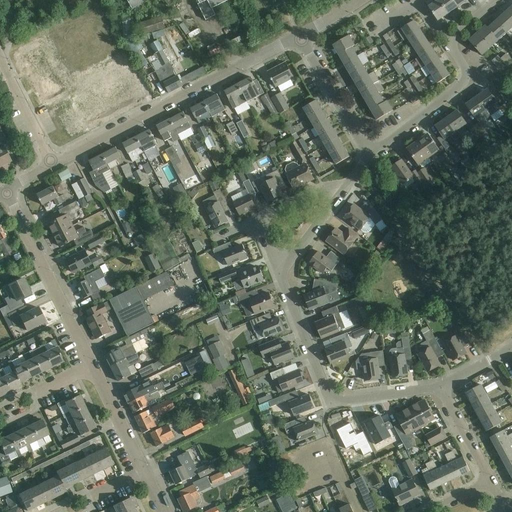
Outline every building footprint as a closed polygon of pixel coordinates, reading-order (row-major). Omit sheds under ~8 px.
[(127,0),(133,9),(132,7),(144,0),(127,0)] [(198,0),(200,4),(198,5),(206,20),(216,15),(213,9),(230,0),(198,0)] [(449,13),(440,0),(439,0),(429,7),(438,21),(449,13)] [(440,0),(449,13),(459,7),(454,0),(440,0)] [(43,4),(38,7),(42,14),(47,12),(43,4)] [(511,28),(511,22),(504,14),(496,21),(507,33),(511,28)] [(161,15),(143,22),(147,33),(165,27),(161,15)] [(178,26),(186,33),(195,24),(192,21),(187,26),(182,22),(178,26)] [(408,38),(420,30),(414,21),(398,32),(404,41),(408,38)] [(486,26),(499,41),(507,33),(496,21),(488,28),(486,26)] [(362,23),(355,28),(357,32),(364,27),(362,23)] [(486,26),(477,33),(490,48),(499,41),(486,26)] [(187,33),(190,39),(200,33),(198,28),(187,33)] [(164,30),(152,34),(154,40),(166,36),(164,30)] [(414,47),(426,39),(420,30),(408,38),(414,47)] [(482,55),(490,48),(477,33),(469,41),(482,55)] [(333,45),(339,55),(352,47),(355,46),(349,36),(333,45)] [(420,56),(432,48),(426,39),(414,47),(420,56)] [(387,42),(391,49),(395,47),(390,40),(387,42)] [(159,41),(151,45),(155,54),(163,68),(155,71),(162,85),(165,84),(170,93),(183,86),(178,77),(175,70),(174,71),(164,50),(159,41)] [(344,64),(357,56),(352,47),(339,55),(344,64)] [(400,54),(395,47),(391,49),(396,57),(400,54)] [(426,66),(438,57),(432,48),(420,56),(426,66)] [(41,49),(23,58),(43,98),(61,89),(41,49)] [(118,69),(130,64),(124,53),(78,74),(81,81),(117,65),(118,69)] [(501,59),(504,62),(510,57),(507,54),(501,59)] [(363,66),(357,56),(344,64),(350,73),(363,66)] [(495,59),(501,65),(504,63),(504,62),(501,59),(498,56),(495,59)] [(432,75),(444,66),(438,57),(426,66),(432,75)] [(396,62),(396,63),(400,68),(401,69),(405,67),(400,59),(396,62)] [(498,68),(501,65),(495,59),(492,61),(498,68)] [(286,63),(269,72),(273,81),(276,87),(278,86),(290,79),(293,78),(286,63)] [(363,66),(350,73),(355,83),(368,75),(363,66)] [(432,75),(438,84),(450,76),(444,66),(432,75)] [(405,67),(401,69),(403,74),(403,73),(405,76),(409,73),(405,67)] [(374,72),(368,75),(355,83),(361,92),(374,84),(379,81),(374,72)] [(85,119),(145,93),(138,76),(77,101),(85,119)] [(238,84),(243,94),(247,102),(261,95),(264,94),(258,82),(255,84),(252,77),(238,84)] [(415,85),(418,83),(414,77),(410,79),(415,85)] [(423,90),(418,83),(415,85),(419,92),(423,90)] [(247,102),(243,94),(238,84),(225,91),(234,109),(247,102)] [(366,101),(379,94),(374,84),(361,92),(366,101)] [(497,102),(488,89),(477,97),(491,116),(496,113),(491,106),(497,102)] [(268,93),(262,97),(274,117),(280,113),(268,93)] [(281,114),(290,109),(281,94),(272,99),(281,114)] [(379,94),(366,101),(371,110),(384,103),(379,94)] [(218,95),(204,102),(212,117),(225,111),(222,105),(223,105),(218,95)] [(411,100),(413,104),(420,99),(418,96),(411,100)] [(475,118),(481,114),(486,120),(491,116),(486,110),(477,97),(466,105),(475,118)] [(303,108),(309,118),(322,110),(317,100),(303,108)] [(384,103),(371,110),(377,120),(393,111),(387,101),(384,103)] [(200,124),(212,117),(204,102),(191,109),(196,119),(197,118),(200,124)] [(511,113),(506,105),(500,109),(507,119),(511,115),(511,113)] [(328,119),(322,110),(309,118),(314,127),(328,119)] [(466,124),(463,119),(457,111),(446,119),(455,131),(466,124)] [(184,113),(170,120),(178,135),(186,130),(191,128),(188,123),(189,122),(184,113)] [(320,137),(333,129),(328,119),(314,127),(320,137)] [(460,138),(455,131),(446,119),(435,126),(444,139),(450,135),(455,141),(460,138)] [(157,126),(162,135),(165,142),(178,135),(170,120),(157,126)] [(237,124),(244,139),(250,136),(242,121),(237,124)] [(233,122),(227,125),(232,135),(238,132),(233,122)] [(480,122),(475,126),(483,136),(488,133),(480,122)] [(477,140),(483,136),(475,126),(470,130),(477,140)] [(203,140),(204,140),(209,137),(204,127),(198,130),(203,140)] [(300,138),(293,127),(289,130),(295,141),(300,138)] [(339,138),(333,129),(320,137),(325,146),(339,138)] [(158,146),(155,139),(150,130),(137,137),(142,147),(144,152),(158,146)] [(418,142),(429,158),(439,151),(428,134),(418,142)] [(217,150),(215,146),(210,136),(209,137),(204,140),(209,149),(216,164),(220,162),(214,152),(217,150)] [(123,144),(128,153),(133,163),(140,159),(138,156),(144,152),(142,147),(137,137),(123,144)] [(325,146),(331,155),(344,147),(339,138),(325,146)] [(302,164),(307,161),(295,140),(290,144),(302,164)] [(207,151),(202,141),(198,143),(195,145),(200,155),(207,151)] [(419,165),(427,159),(429,158),(418,142),(407,149),(419,165)] [(444,147),(452,158),(454,161),(460,157),(458,154),(450,143),(444,147)] [(499,148),(496,143),(491,146),(494,151),(499,148)] [(0,167),(1,167),(0,165),(0,164),(10,159),(3,147),(0,148),(0,167)] [(173,147),(166,151),(170,159),(172,163),(180,159),(173,147)] [(350,157),(344,147),(331,155),(336,165),(350,157)] [(116,148),(103,155),(111,170),(108,164),(116,160),(119,165),(123,163),(121,158),(121,157),(116,148)] [(447,153),(440,158),(449,169),(456,164),(447,153)] [(103,155),(89,162),(94,171),(90,173),(97,186),(105,193),(112,190),(103,173),(111,170),(103,155)] [(238,167),(233,158),(226,162),(231,172),(238,167)] [(420,187),(425,183),(418,173),(416,170),(411,174),(401,160),(391,168),(403,185),(413,178),(420,187)] [(137,180),(129,163),(121,167),(127,178),(130,184),(137,180)] [(306,164),(299,168),(297,164),(293,163),(286,166),(285,170),(287,174),(286,174),(294,189),(314,179),(306,164)] [(237,171),(240,177),(243,182),(248,180),(249,179),(244,168),(237,171)] [(424,169),(418,173),(425,183),(427,187),(434,182),(430,177),(424,169)] [(63,182),(72,177),(69,170),(60,175),(63,182)] [(149,189),(145,180),(140,170),(134,173),(139,183),(143,192),(149,189)] [(278,186),(284,183),(278,170),(266,176),(268,182),(260,186),(268,202),(282,195),(278,186)] [(461,172),(454,177),(457,181),(464,176),(461,172)] [(79,200),(85,197),(92,193),(85,179),(72,185),(79,200)] [(233,203),(240,215),(247,212),(256,208),(251,197),(256,194),(252,185),(249,180),(243,183),(249,195),(233,203)] [(158,184),(153,188),(157,195),(163,191),(158,184)] [(62,204),(58,196),(54,187),(38,195),(43,205),(54,200),(58,206),(62,204)] [(176,192),(180,199),(187,195),(183,188),(176,192)] [(198,194),(194,190),(190,195),(194,199),(198,194)] [(218,203),(206,209),(216,227),(228,221),(224,213),(230,210),(223,195),(220,190),(215,192),(214,193),(218,203)] [(49,225),(55,236),(73,227),(70,221),(79,217),(76,212),(81,209),(77,202),(59,211),(63,218),(49,225)] [(379,215),(373,207),(366,212),(362,206),(362,207),(360,210),(354,205),(345,218),(361,230),(361,229),(363,232),(367,233),(369,232),(371,231),(375,225),(382,220),(379,215)] [(0,225),(0,238),(0,239),(1,240),(9,256),(14,254),(2,231),(3,231),(0,225)] [(73,227),(55,236),(61,247),(74,240),(77,246),(95,237),(92,230),(87,232),(84,227),(75,232),(73,227)] [(341,234),(342,233),(336,229),(327,241),(344,255),(354,241),(358,236),(349,229),(343,236),(341,234)] [(143,235),(134,240),(138,246),(146,242),(143,235)] [(91,249),(104,243),(100,236),(88,242),(91,249)] [(383,242),(378,248),(383,252),(387,245),(383,242)] [(242,245),(224,253),(229,266),(247,258),(242,245)] [(92,264),(86,250),(67,260),(74,273),(83,269),(92,264)] [(378,259),(382,253),(377,250),(373,255),(378,259)] [(319,252),(310,264),(322,274),(327,268),(332,272),(341,260),(331,252),(327,258),(319,252)] [(154,254),(145,258),(152,273),(161,268),(154,254)] [(191,258),(190,256),(189,255),(179,260),(180,261),(181,264),(191,258)] [(259,267),(240,275),(245,288),(264,280),(259,267)] [(101,268),(84,277),(86,281),(77,285),(84,299),(100,291),(96,282),(105,277),(101,268)] [(221,284),(238,277),(235,270),(218,277),(221,284)] [(152,318),(144,301),(174,286),(167,272),(137,287),(110,301),(128,337),(159,321),(157,316),(152,318)] [(362,281),(365,276),(361,273),(357,278),(355,282),(359,285),(362,281)] [(23,279),(14,283),(8,286),(13,295),(4,299),(10,310),(14,309),(23,304),(20,299),(31,293),(23,279)] [(310,310),(329,303),(326,296),(337,292),(338,283),(325,281),(314,279),(312,293),(305,296),(310,310)] [(257,289),(238,297),(243,308),(252,305),(256,314),(274,307),(269,293),(259,297),(257,289)] [(366,304),(363,297),(355,300),(358,307),(366,304)] [(103,304),(97,308),(88,312),(91,318),(88,320),(97,338),(110,332),(101,314),(107,311),(103,304)] [(227,305),(221,307),(224,315),(230,312),(227,305)] [(26,331),(36,327),(45,322),(38,308),(27,313),(24,307),(26,306),(17,310),(3,317),(7,323),(9,328),(13,326),(23,324),(26,331)] [(322,339),(331,335),(340,331),(345,328),(337,307),(322,312),(325,319),(315,323),(322,339)] [(219,321),(217,315),(206,320),(209,326),(219,321)] [(278,318),(273,320),(269,321),(266,315),(257,318),(250,321),(255,333),(256,333),(259,341),(265,338),(274,334),(284,331),(278,318)] [(457,322),(451,326),(457,336),(444,343),(453,361),(467,353),(464,348),(471,342),(457,322)] [(368,327),(353,333),(355,338),(370,333),(368,327)] [(431,330),(430,331),(428,327),(421,331),(423,334),(427,341),(421,344),(424,351),(418,355),(427,372),(440,365),(435,356),(442,352),(431,330)] [(149,347),(145,338),(149,336),(147,330),(125,340),(127,345),(120,348),(105,355),(111,367),(137,354),(137,353),(149,347)] [(246,335),(249,344),(258,341),(254,332),(246,335)] [(337,345),(326,349),(331,364),(350,357),(347,349),(353,347),(347,333),(334,338),(337,345)] [(401,334),(402,338),(403,348),(397,349),(397,348),(392,349),(390,350),(390,351),(390,352),(391,357),(390,357),(393,377),(408,375),(405,358),(412,357),(409,337),(408,333),(401,334)] [(47,352),(44,353),(52,368),(63,362),(56,348),(58,347),(54,340),(50,341),(54,348),(47,352)] [(215,359),(220,357),(227,353),(221,341),(209,346),(215,359)] [(288,343),(281,346),(276,348),(273,341),(260,347),(264,358),(272,355),(276,365),(294,358),(288,343)] [(36,357),(34,358),(41,373),(52,368),(44,353),(47,352),(43,345),(39,347),(43,354),(36,357)] [(25,362),(23,363),(30,378),(41,373),(34,358),(36,357),(32,350),(29,352),(32,359),(25,362)] [(195,355),(185,360),(187,365),(197,361),(201,370),(212,364),(206,350),(195,355)] [(363,361),(366,381),(380,379),(378,366),(384,365),(384,366),(385,366),(383,351),(369,353),(370,360),(363,361)] [(141,362),(137,354),(111,367),(119,382),(128,377),(132,375),(137,372),(134,365),(141,362)] [(14,367),(13,368),(15,372),(20,383),(30,378),(23,363),(25,362),(21,355),(18,357),(21,364),(14,367)] [(226,369),(220,357),(215,359),(213,360),(219,372),(226,369)] [(153,364),(139,371),(142,378),(157,371),(153,364)] [(252,368),(245,370),(248,379),(255,376),(255,375),(252,370),(252,368)] [(270,374),(273,381),(274,380),(279,393),(295,387),(304,383),(299,370),(286,375),(284,368),(270,374)] [(229,372),(236,389),(243,386),(235,369),(229,372)] [(0,396),(10,392),(3,377),(5,376),(2,372),(1,370),(0,370),(0,396)] [(492,371),(487,374),(489,379),(495,377),(492,371)] [(5,376),(3,377),(10,392),(22,386),(20,383),(15,372),(13,373),(5,376)] [(141,386),(124,394),(126,397),(130,405),(138,401),(137,400),(144,396),(144,397),(149,394),(150,395),(165,388),(163,383),(162,383),(154,387),(149,378),(140,382),(141,386)] [(176,385),(166,389),(169,394),(178,389),(176,385)] [(466,393),(471,403),(486,395),(481,385),(466,393)] [(243,386),(236,389),(244,406),(251,402),(247,395),(251,393),(248,388),(245,389),(243,386)] [(297,391),(287,394),(286,395),(290,403),(295,416),(314,408),(309,395),(300,398),(297,391)] [(161,397),(158,392),(150,396),(150,395),(149,394),(144,397),(144,396),(137,400),(138,401),(130,405),(134,414),(149,406),(157,402),(156,400),(161,397)] [(64,401),(57,404),(59,408),(66,405),(69,411),(70,413),(85,406),(79,395),(65,402),(64,401)] [(471,403),(477,412),(491,404),(486,395),(471,403)] [(171,399),(164,403),(146,411),(146,412),(135,417),(143,434),(157,427),(154,422),(161,417),(160,416),(176,408),(171,399)] [(425,400),(411,408),(421,428),(428,425),(427,423),(435,419),(431,412),(432,411),(431,411),(425,400)] [(477,412),(482,422),(497,414),(491,404),(477,412)] [(62,415),(62,416),(64,419),(65,418),(71,416),(74,422),(75,424),(90,417),(85,406),(70,413),(69,411),(62,415)] [(421,428),(411,408),(397,415),(401,423),(394,427),(402,442),(405,446),(407,450),(415,446),(409,433),(415,430),(415,431),(421,428)] [(497,414),(482,422),(487,431),(502,423),(497,414)] [(380,416),(365,424),(376,445),(391,437),(388,431),(393,428),(390,421),(385,424),(380,416)] [(68,428),(66,429),(68,433),(77,429),(80,436),(86,433),(95,428),(90,417),(75,424),(74,422),(68,426),(67,426),(68,428)] [(185,437),(204,428),(202,423),(206,422),(204,418),(200,419),(181,428),(185,437)] [(301,418),(284,425),(287,434),(296,431),(299,441),(318,434),(313,421),(303,425),(301,418)] [(42,420),(30,426),(37,440),(35,441),(39,448),(42,446),(46,445),(42,438),(49,434),(46,429),(42,420)] [(30,426),(19,431),(26,445),(24,446),(28,453),(31,451),(28,445),(35,441),(37,440),(30,426)] [(158,447),(167,442),(175,438),(169,426),(161,429),(161,428),(151,433),(158,447)] [(441,427),(426,436),(431,446),(447,438),(441,427)] [(490,438),(496,448),(511,438),(511,433),(507,436),(504,430),(490,438)] [(19,431),(9,436),(15,450),(14,451),(17,457),(18,458),(21,456),(18,450),(24,446),(26,445),(19,431)] [(62,449),(78,442),(75,435),(59,443),(62,449)] [(0,445),(0,446),(0,445),(0,460),(3,465),(7,464),(10,462),(10,461),(17,457),(14,451),(15,450),(9,436),(0,440),(0,445)] [(99,436),(90,440),(88,441),(90,445),(101,440),(99,436)] [(511,438),(496,448),(501,457),(511,450),(511,444),(511,443),(511,438)] [(88,441),(79,446),(81,450),(90,445),(88,441)] [(248,444),(234,450),(237,457),(251,451),(248,444)] [(59,451),(56,445),(50,448),(53,454),(58,451),(59,451)] [(81,450),(79,446),(69,451),(71,454),(81,450)] [(105,448),(96,453),(95,453),(103,470),(113,465),(105,448)] [(511,450),(501,457),(506,467),(511,463),(511,450)] [(71,454),(69,451),(60,455),(62,459),(71,454)] [(195,476),(199,474),(196,469),(197,469),(188,451),(178,456),(182,466),(170,472),(177,485),(195,476)] [(453,451),(449,453),(460,476),(470,471),(464,457),(457,460),(453,451)] [(103,470),(95,453),(85,458),(93,474),(103,470)] [(460,476),(449,453),(445,455),(450,464),(444,467),(450,481),(460,476)] [(62,459),(60,455),(51,460),(52,464),(62,459)] [(257,456),(207,479),(210,486),(226,479),(225,478),(232,475),(233,476),(260,464),(257,456)] [(76,463),(84,479),(93,474),(85,458),(76,463)] [(52,464),(51,460),(41,465),(43,468),(52,464)] [(410,460),(403,463),(410,478),(417,475),(410,460)] [(441,486),(450,481),(444,467),(438,470),(434,461),(430,462),(441,486)] [(441,486),(430,462),(426,464),(430,473),(424,476),(426,481),(431,490),(441,486)] [(74,484),(84,479),(76,463),(66,467),(74,484)] [(199,474),(201,478),(211,473),(207,464),(197,469),(196,469),(199,474)] [(31,470),(33,473),(43,468),(41,465),(31,470)] [(57,472),(58,476),(65,488),(74,484),(66,467),(57,472)] [(21,475),(23,478),(33,473),(31,470),(21,475)] [(23,478),(21,475),(11,479),(13,483),(23,478)] [(58,476),(48,481),(56,497),(66,492),(65,488),(58,476)] [(6,477),(0,479),(0,497),(5,496),(12,493),(6,477)] [(390,483),(396,496),(400,505),(408,501),(408,500),(419,494),(413,481),(401,486),(397,478),(395,477),(393,477),(391,478),(390,480),(390,483)] [(362,478),(355,481),(358,488),(365,485),(362,478)] [(47,502),(56,497),(48,481),(39,485),(47,502)] [(47,502),(39,485),(29,490),(37,506),(47,502)] [(194,485),(190,487),(179,492),(182,498),(180,499),(186,511),(196,507),(201,505),(201,504),(202,502),(202,501),(202,500),(201,498),(194,485)] [(326,489),(314,493),(316,497),(327,493),(326,489)] [(27,511),(37,506),(29,490),(19,495),(27,511)] [(12,493),(5,496),(10,508),(19,505),(14,492),(12,493)] [(290,494),(277,500),(282,511),(291,511),(297,509),(290,494)] [(370,494),(363,498),(370,511),(377,508),(370,494)] [(267,496),(256,501),(260,508),(270,503),(267,496)] [(115,511),(126,511),(134,508),(129,498),(113,506),(115,511)]
